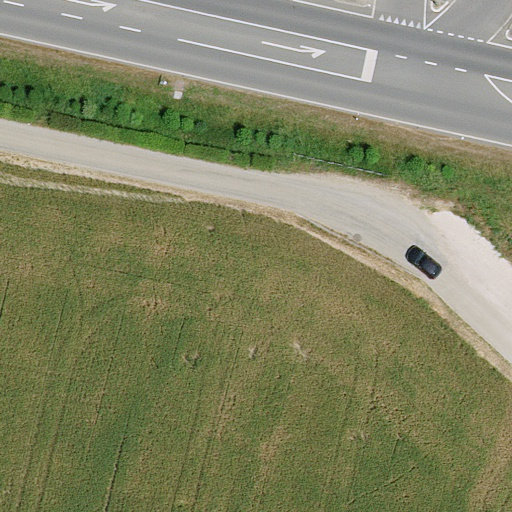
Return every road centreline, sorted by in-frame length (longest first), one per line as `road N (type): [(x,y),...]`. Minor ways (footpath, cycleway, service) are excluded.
road 1 (secondary): [(419,81),(176,28)]
road 2 (secondary): [(176,28),(44,0)]
